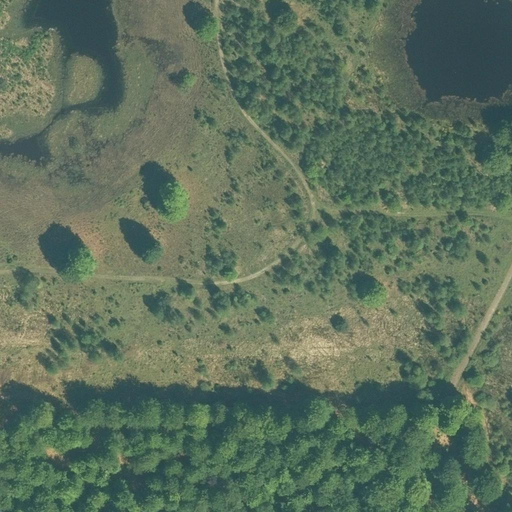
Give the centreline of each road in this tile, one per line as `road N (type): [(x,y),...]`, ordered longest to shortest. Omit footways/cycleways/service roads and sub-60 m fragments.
road 1 (track): [(385,511),(511,251)]
road 2 (track): [(316,210),(287,157),(227,93),(211,0)]
road 3 (track): [(511,210),(316,210)]
